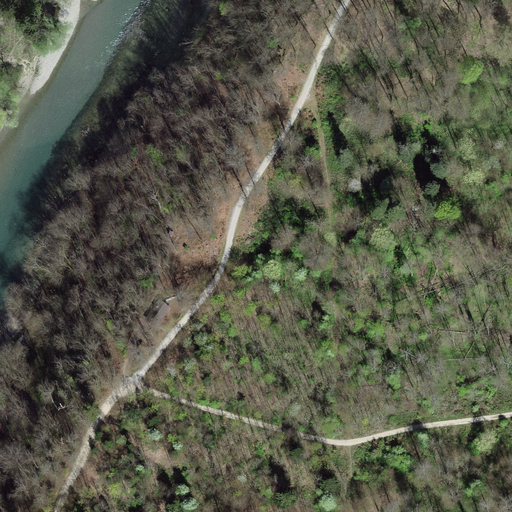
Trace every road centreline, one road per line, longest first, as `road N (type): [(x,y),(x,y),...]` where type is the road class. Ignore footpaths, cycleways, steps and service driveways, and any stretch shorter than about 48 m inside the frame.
road 1 (track): [(346,0),(300,105),(240,204),(218,277),(128,383)]
road 2 (track): [(128,383),(332,442),(511,415)]
road 3 (track): [(306,90),(327,188),(349,442)]
road 4 (track): [(128,383),(101,412),(55,511)]
